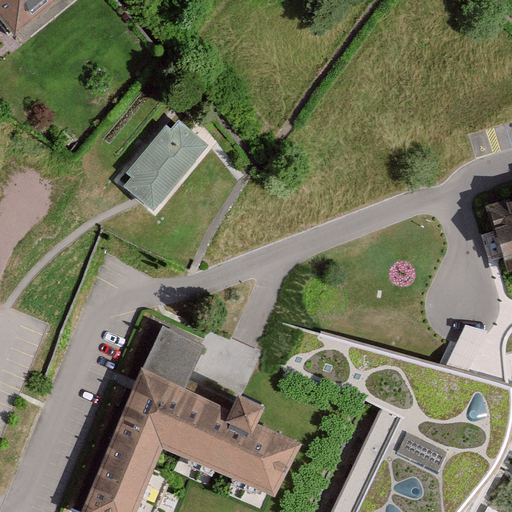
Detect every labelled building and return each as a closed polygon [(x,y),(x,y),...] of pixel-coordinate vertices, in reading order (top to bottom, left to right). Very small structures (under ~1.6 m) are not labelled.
[(0,0),(0,20),(12,35),(57,0),(0,0)] [(171,113),(115,181),(154,213),(210,145),(171,113)] [(511,205),(489,212),(509,276),(511,275),(511,205)] [(463,322),(448,362),(469,369),(484,330),(463,322)] [(511,400),(511,387),(284,324),(266,372),(372,401),(408,420),(359,511),(461,511),(482,488),(493,470),(504,447),(511,430),(511,410),(511,400)] [(235,408),(149,367),(80,511),(138,511),(166,454),(278,507),(310,440),(265,419),(273,401),(244,388),(235,408)]
